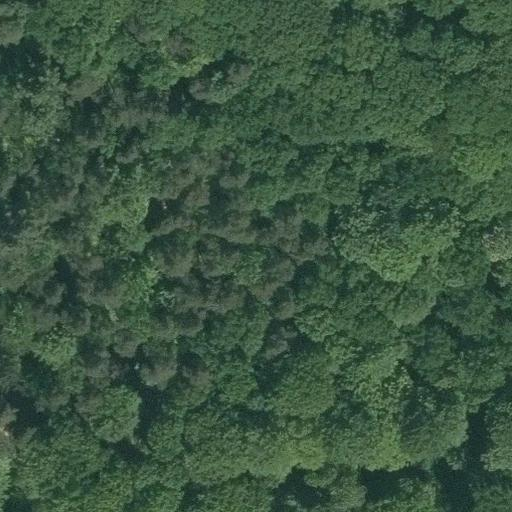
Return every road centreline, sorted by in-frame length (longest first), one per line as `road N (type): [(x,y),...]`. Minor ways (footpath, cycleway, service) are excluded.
road 1 (track): [(0,388),(207,334),(266,309),(354,332),(427,367),(511,392)]
road 2 (tertiary): [(511,166),(381,69),(251,0)]
road 3 (track): [(449,120),(511,0)]
